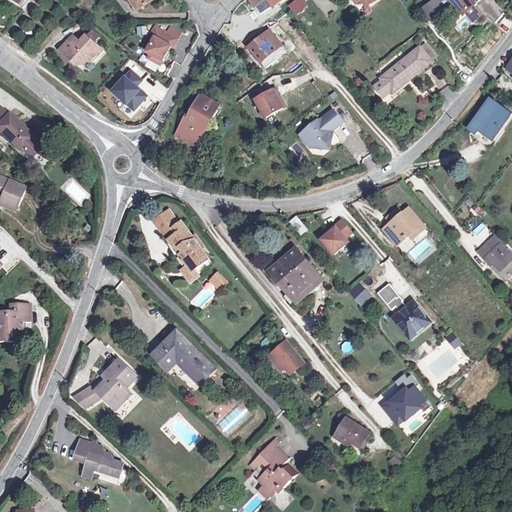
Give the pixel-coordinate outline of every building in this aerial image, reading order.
[(131,0),(139,10),(152,0),(131,0)] [(449,0),(430,0),(421,9),(432,20),(451,1),(449,0)] [(506,13),(493,0),(452,0),(465,16),(467,14),(469,16),(463,22),(468,27),(474,23),(485,12),(497,24),(506,13)] [(178,39),(156,27),(151,35),(156,37),(148,52),(151,54),(164,61),(172,47),(173,47),(178,39)] [(92,29),(87,35),(94,42),(99,36),(92,29)] [(272,54),(283,45),(281,43),(283,41),(278,35),(276,37),(270,30),(250,47),(267,68),(276,60),(272,54)] [(94,54),(100,47),(94,42),(87,35),(81,42),(73,35),(63,47),(71,53),(70,55),(78,62),(81,65),(85,64),(88,61),(92,61),(97,56),(94,54)] [(425,43),(420,47),(429,58),(434,54),(425,43)] [(288,51),(283,45),(272,54),(276,60),(288,51)] [(71,53),(63,47),(59,51),(75,65),(78,62),(70,55),(71,53)] [(103,49),(100,47),(94,54),(97,56),(103,49)] [(429,58),(420,47),(382,78),(383,79),(375,86),(384,97),(392,91),(393,93),(421,70),(424,74),(435,65),(429,58)] [(151,54),(149,59),(151,60),(148,66),(158,71),(164,61),(151,54)] [(143,79),(131,68),(113,89),(135,108),(147,95),(137,86),(143,79)] [(276,89),(256,99),(267,118),(284,107),(278,97),(280,96),(276,89)] [(186,131),(182,138),(197,146),(205,133),(204,133),(219,104),(202,95),(183,129),(186,131)] [(287,107),(280,96),(278,97),(284,107),(287,107)] [(511,113),(491,99),(470,129),(477,134),(480,130),(494,140),(511,114),(511,113)] [(0,124),(10,114),(2,107),(0,108),(0,124)] [(320,120),(306,131),(311,138),(310,148),(326,150),(333,144),(334,137),(331,133),(344,122),(334,110),(320,121),(320,120)] [(10,114),(0,124),(0,130),(23,152),(25,150),(33,157),(42,148),(34,141),(36,139),(10,114)] [(311,138),(306,131),(301,135),(310,148),(311,138)] [(448,156),(451,166),(466,160),(462,150),(448,156)] [(10,184),(10,182),(0,177),(0,200),(2,201),(1,203),(17,210),(25,190),(10,184)] [(61,187),(80,207),(91,196),(72,177),(61,187)] [(478,204),(472,209),(478,216),(484,211),(478,204)] [(398,246),(411,235),(416,231),(420,234),(427,228),(410,208),(403,214),(393,222),(384,229),(398,246)] [(388,216),(393,222),(403,214),(398,208),(388,216)] [(175,228),(180,225),(170,211),(155,222),(165,235),(175,228)] [(308,229),(297,216),(290,222),(301,235),(308,229)] [(335,254),(350,242),(347,238),(353,233),(342,220),(336,226),(337,227),(322,239),(335,254)] [(211,262),(183,223),(180,225),(175,228),(178,233),(170,239),(195,274),(211,262)] [(414,239),(420,234),(416,231),(411,235),(414,239)] [(481,250),(488,258),(502,244),(495,237),(481,250)] [(195,274),(170,239),(166,241),(192,282),(211,262),(195,274)] [(511,276),(511,255),(502,244),(488,258),(486,259),(493,266),(495,264),(509,279),(511,276)] [(296,287),(304,296),(323,279),(297,249),(271,271),(289,293),(296,287)] [(229,283),(219,273),(212,279),(222,289),(229,283)] [(204,283),(192,301),(204,308),(216,290),(204,283)] [(401,312),(407,307),(403,302),(404,301),(390,284),(378,293),(392,310),(397,307),(401,312)] [(296,287),(289,293),(297,302),(304,296),(296,287)] [(370,295),(364,289),(355,298),(361,304),(370,295)] [(394,318),(407,334),(418,325),(421,330),(431,322),(415,301),(407,307),(401,312),(394,318)] [(0,342),(19,342),(19,336),(23,336),(22,327),(23,327),(23,323),(31,323),(30,305),(11,305),(11,313),(0,313),(0,342)] [(411,339),(421,330),(418,325),(407,334),(411,339)] [(178,333),(156,355),(170,369),(178,361),(200,383),(214,369),(178,333)] [(447,339),(455,349),(462,343),(454,333),(447,339)] [(271,356),(277,364),(280,361),(285,367),(291,375),(305,363),(288,342),(271,356)] [(117,396),(123,403),(132,394),(127,388),(138,376),(120,359),(108,371),(112,375),(108,380),(97,391),(110,404),(117,396)] [(112,375),(108,371),(104,375),(108,380),(112,375)] [(403,390),(383,406),(398,424),(426,402),(413,385),(416,383),(411,376),(407,377),(404,373),(395,380),(403,390)] [(91,386),(81,393),(90,406),(100,399),(91,386)] [(86,409),(90,406),(81,393),(74,397),(86,409)] [(117,396),(110,404),(116,410),(123,403),(117,396)] [(347,439),(352,443),(361,448),(371,433),(347,419),(336,437),(345,443),(347,439)] [(94,446),(93,444),(81,440),(75,459),(88,463),(84,476),(91,479),(94,469),(118,476),(122,464),(116,461),(116,459),(114,458),(113,455),(106,453),(106,450),(104,447),(96,445),(94,446)] [(271,442),(261,454),(272,465),(261,476),(259,479),(265,484),(259,489),(269,499),(276,491),(281,486),(284,489),(299,474),(288,464),(284,469),(283,470),(281,468),(282,467),(289,459),(271,442)] [(272,465),(261,454),(250,465),(261,476),(272,465)] [(401,464),(395,458),(391,461),(397,468),(401,464)]
